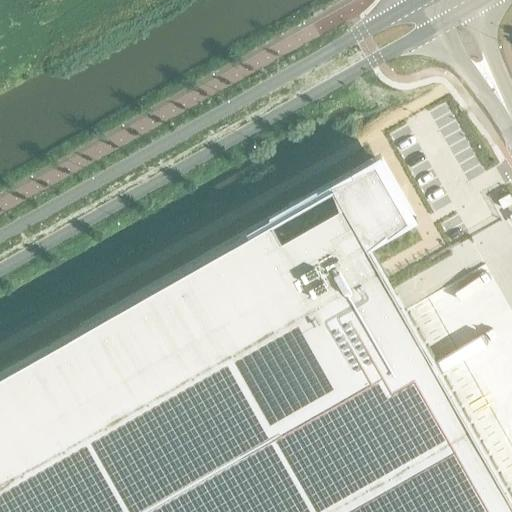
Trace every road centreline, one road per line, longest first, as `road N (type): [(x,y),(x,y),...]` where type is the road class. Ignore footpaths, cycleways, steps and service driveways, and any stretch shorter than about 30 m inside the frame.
road 1 (tertiary): [(0,271),(438,23)]
road 2 (tertiary): [(419,0),(0,234)]
